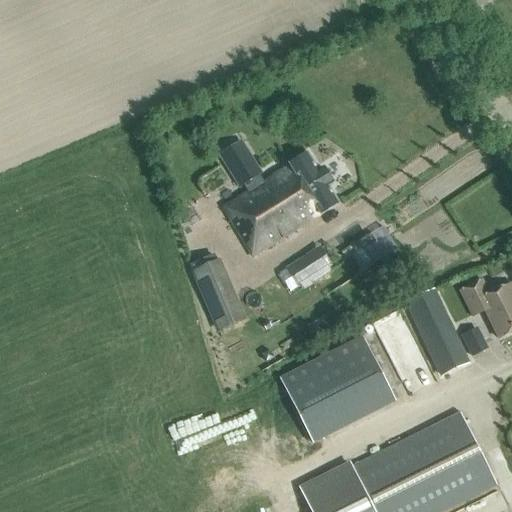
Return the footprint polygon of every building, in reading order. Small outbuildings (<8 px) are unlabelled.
[(307,154),(264,181),(261,175),(262,174),(247,148),(229,158),(222,163),(238,189),(241,186),(248,182),(252,188),(246,193),(222,208),(253,256),(337,202),(307,154)] [(320,252),(292,269),(299,284),(327,266),(320,252)] [(193,272),(218,330),(244,320),(218,261),(193,272)] [(511,284),(511,283),(489,295),(482,280),(460,291),(473,317),(485,312),(499,340),(511,332),(511,284)] [(475,361),(437,292),(407,307),(443,377),(475,361)] [(362,338),(280,380),(312,444),(395,402),(362,338)] [(222,427),(236,471),(290,453),(276,409),(222,427)] [(460,413),(351,467),(351,466),(300,491),(310,511),(442,511),(496,485),(460,413)]
